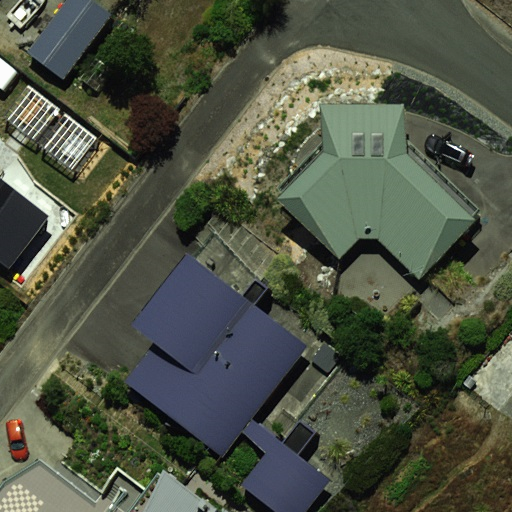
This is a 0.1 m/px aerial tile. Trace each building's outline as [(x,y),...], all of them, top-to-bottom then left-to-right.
[(111,32),(77,0),(30,52),(64,83),(111,32)] [(361,236),(407,275),(463,220),(397,152),(394,107),(308,111),(310,152),(264,203),(326,260),(361,236)] [(143,344),(110,386),(218,472),(309,359),(185,260),(128,331),(143,344)] [(261,448),(228,489),(258,511),(291,511),(314,481),(261,448)] [(0,511),(224,511),(162,456),(123,499),(58,452),(0,496),(0,511)]
